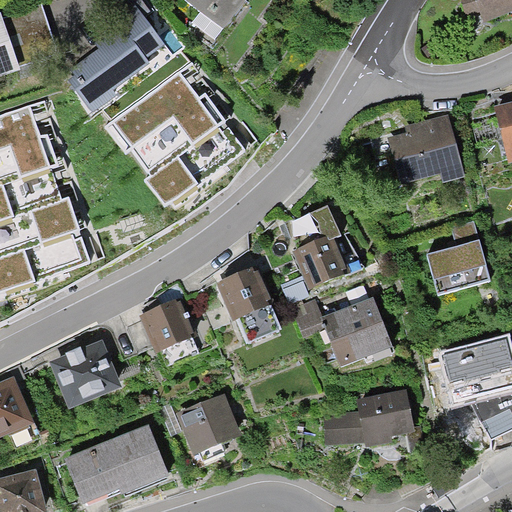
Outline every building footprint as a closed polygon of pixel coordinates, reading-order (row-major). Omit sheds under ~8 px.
[(59,52),(39,0),(36,0),(0,13),(0,82),(21,75),(18,67),(59,52)] [(91,109),(174,51),(138,0),(120,0),(108,9),(118,24),(90,44),(95,52),(65,73),(91,109)] [(181,0),(223,32),(247,0),(181,0)] [(511,0),(464,0),(473,22),(511,6),(511,0)] [(106,129),(127,157),(133,152),(200,103),(180,75),(106,129)] [(200,103),(133,152),(152,179),(226,126),(207,99),(200,103)] [(511,166),(511,99),(505,101),(507,111),(489,115),(502,169),(511,166)] [(0,120),(0,155),(41,141),(30,110),(0,120)] [(464,176),(449,115),(407,125),(408,131),(390,136),(401,183),(441,173),(443,181),(464,176)] [(227,173),(224,168),(245,153),(226,126),(152,179),(146,184),(165,211),(173,205),(176,210),(227,173)] [(48,139),(41,141),(0,155),(0,189),(51,172),(59,170),(48,139)] [(0,224),(62,204),(51,172),(0,189),(0,224)] [(70,202),(62,204),(0,224),(0,259),(80,232),(70,202)] [(343,268),(346,267),(335,239),(342,234),(329,207),(292,222),(299,249),(293,251),(309,290),(345,274),(343,268)] [(435,299),(493,282),(475,223),(446,231),(450,244),(421,253),(435,299)] [(91,264),(80,232),(0,259),(0,301),(65,280),(63,274),(91,264)] [(258,265),(217,281),(233,320),(237,319),(246,342),(281,328),(271,305),(274,304),(258,265)] [(303,277),(282,285),(290,305),(311,296),(303,277)] [(393,346),(373,296),(322,317),(316,301),(295,308),(305,336),(326,329),(339,367),(393,346)] [(177,300),(139,315),(154,353),(192,338),(177,300)] [(511,348),(510,338),(443,356),(457,403),(475,400),(491,439),(511,429),(511,348)] [(70,408),(123,385),(104,340),(50,362),(70,408)] [(10,378),(0,382),(0,431),(28,419),(10,378)] [(241,436),(224,393),(178,411),(196,455),(200,453),(203,461),(224,454),(220,444),(241,436)] [(350,407),(353,415),(323,416),(324,448),(363,446),(409,431),(397,393),(350,407)] [(149,425),(62,457),(79,504),(166,471),(149,425)] [(43,492),(36,467),(0,477),(0,511),(38,511),(41,511),(37,494),(43,492)]
